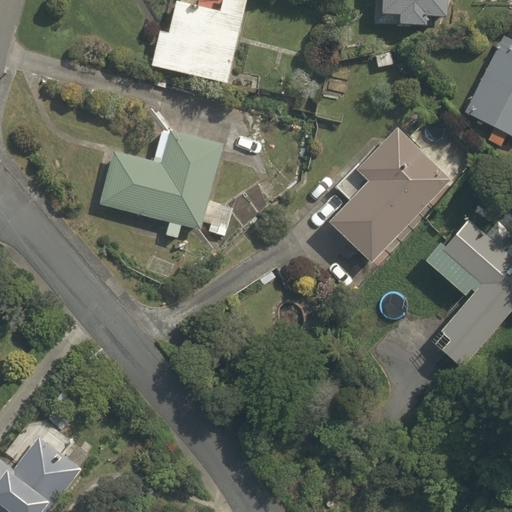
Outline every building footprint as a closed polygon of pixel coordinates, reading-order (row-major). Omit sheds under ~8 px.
[(229,80),(244,0),(221,0),(220,8),(176,0),(172,0),(166,33),(158,31),(151,65),(229,80)] [(373,0),(373,12),(441,19),(443,0),(373,0)] [(463,102),(511,132),(511,34),(507,31),(463,102)] [(333,219),(369,257),(448,180),(399,130),(368,160),(380,173),(333,219)] [(109,158),(101,204),(206,221),(219,142),(176,135),(170,168),(109,158)] [(435,337),(462,360),(511,300),(511,258),(468,222),(431,266),(468,297),(435,337)] [(9,469),(0,461),(0,511),(47,511),(83,468),(40,432),(9,469)]
